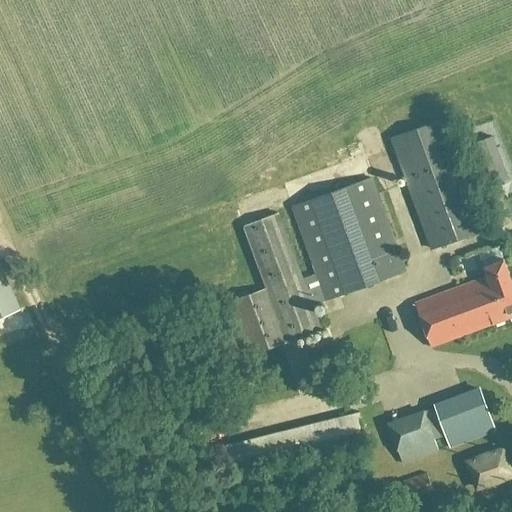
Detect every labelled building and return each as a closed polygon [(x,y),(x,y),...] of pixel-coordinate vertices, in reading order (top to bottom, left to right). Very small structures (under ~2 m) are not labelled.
[(481,231),(442,120),(392,138),(432,249),(481,231)] [(370,179),(294,206),(328,299),(403,272),(370,179)] [(319,285),(306,289),(278,213),(244,226),(267,289),(230,302),(250,356),(321,330),(312,306),(325,301),(319,285)] [(415,303),(431,348),(511,317),(511,285),(503,260),(483,268),(486,278),(479,281),(479,280),(415,303)] [(0,318),(19,310),(0,266),(0,318)] [(0,339),(23,336),(21,318),(0,320),(0,339)] [(480,390),(435,407),(450,447),(495,430),(480,390)] [(230,477),(365,440),(358,416),(223,453),(230,477)] [(398,427),(410,469),(443,460),(431,418),(398,427)] [(469,459),(480,490),(511,478),(511,456),(508,446),(469,459)] [(409,499),(432,491),(426,473),(403,481),(409,499)]
